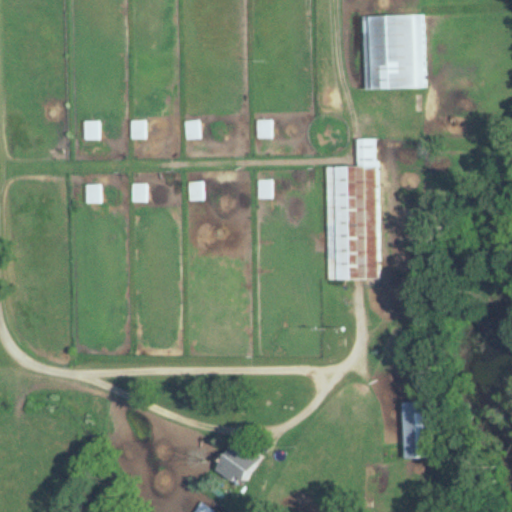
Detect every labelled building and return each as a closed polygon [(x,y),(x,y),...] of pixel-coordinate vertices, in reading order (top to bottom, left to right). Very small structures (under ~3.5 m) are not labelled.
[(366,90),(426,89),(425,15),(365,16),(366,90)] [(275,120),(259,120),(259,138),(275,138),(275,120)] [(150,140),(150,121),(133,121),(133,140),(150,140)] [(186,121),(186,140),(204,140),(204,121),(186,121)] [(86,141),(102,141),(102,122),(86,122),(86,141)] [(328,166),(330,280),(380,279),(379,193),(398,192),(397,160),(378,160),(377,138),(359,139),(359,166),(328,166)] [(275,179),(260,179),(260,198),(275,198),(275,179)] [(190,202),(207,202),(207,182),(190,182),(190,202)] [(150,184),(133,184),(133,203),(150,203),(150,184)] [(87,185),(87,204),(104,204),(104,185),(87,185)] [(405,459),(434,458),(433,400),(404,401),(405,459)] [(271,461),(249,443),(226,470),(249,489),(271,461)]
